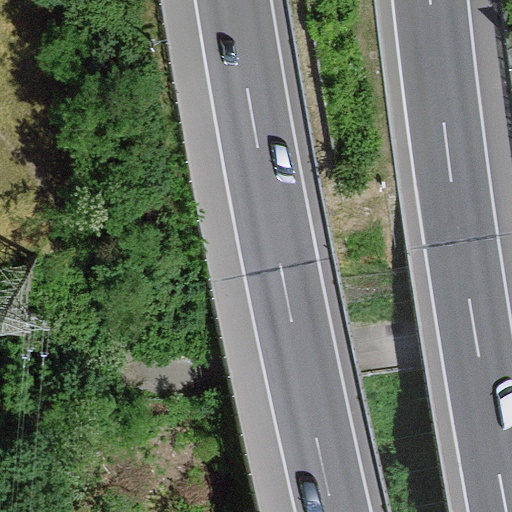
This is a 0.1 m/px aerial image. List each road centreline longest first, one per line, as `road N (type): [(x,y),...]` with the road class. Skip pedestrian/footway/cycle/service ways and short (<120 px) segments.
road 1 (motorway): [(231,0),(332,511)]
road 2 (motorway): [(509,511),(462,241),(433,0)]
